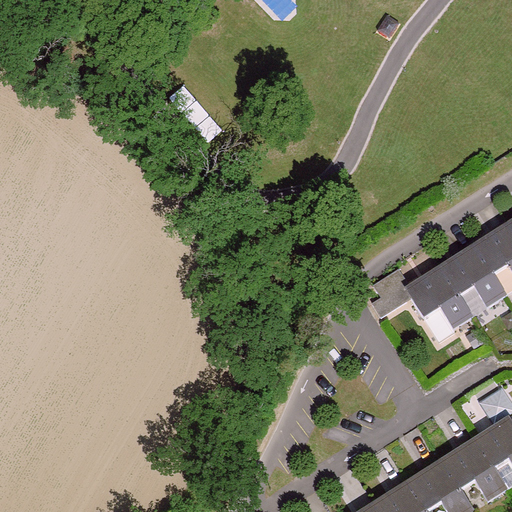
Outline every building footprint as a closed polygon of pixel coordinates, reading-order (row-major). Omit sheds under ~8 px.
[(511,215),(502,222),(511,237),(511,215)] [(511,288),(511,237),(502,222),(469,243),(501,295),(511,288)] [(481,308),(501,295),(469,243),(434,265),(452,294),(467,285),(481,308)] [(467,317),(452,294),(434,265),(398,288),(416,317),(433,306),(447,329),(467,317)] [(511,400),(505,389),(485,400),(493,413),(511,402),(511,400)] [(511,420),(508,414),(474,436),(492,465),(506,456),(511,465),(511,420)] [(507,487),(492,465),(474,436),(440,457),(458,487),(473,478),(487,500),(507,487)] [(466,511),(472,509),(458,487),(440,457),(406,479),(424,508),(438,500),(445,511),(466,511)] [(426,511),(424,508),(406,479),(372,501),(378,511),(426,511)] [(378,511),(372,501),(354,511),(378,511)]
